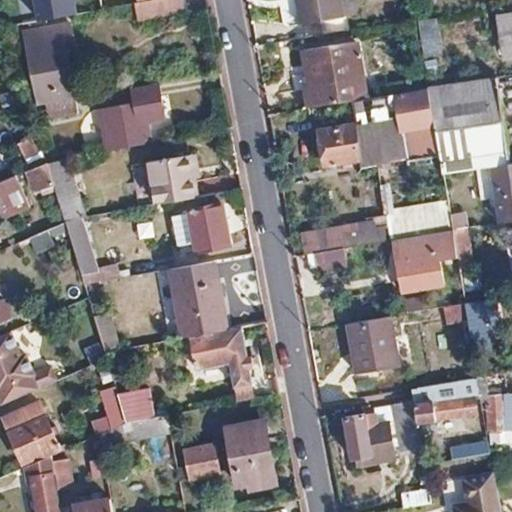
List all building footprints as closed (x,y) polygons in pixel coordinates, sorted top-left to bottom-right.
[(81,0),(34,0),(38,21),(84,13),(81,0)] [(151,0),(134,3),(137,21),(188,12),(186,0),(151,0)] [(344,17),(341,0),(296,0),(300,24),(344,17)] [(511,53),(511,18),(500,20),(505,55),(511,53)] [(438,19),(418,22),(424,57),(443,54),(438,19)] [(28,50),(75,41),(72,23),(25,32),(28,50)] [(75,41),(28,50),(38,105),(46,103),(76,98),(68,49),(76,47),(75,41)] [(357,41),(306,49),(312,86),(305,86),(309,108),(366,99),(357,41)] [(312,86),(306,49),(300,50),(305,86),(312,86)] [(436,60),(425,61),(426,69),(427,73),(438,71),(436,60)] [(441,160),(508,150),(496,78),(429,88),(435,126),(439,146),(440,154),(441,160)] [(133,102),(162,96),(160,83),(130,89),(133,102)] [(396,94),(397,95),(402,132),(435,126),(429,88),(396,94)] [(365,166),(440,154),(439,146),(435,126),(402,132),(397,95),(354,102),(365,166)] [(162,96),(133,102),(133,104),(100,110),(107,151),(133,147),(151,143),(148,123),(167,120),(162,96)] [(76,98),(46,103),(50,120),(79,115),(76,98)] [(355,126),(320,132),(325,165),(360,159),(355,126)] [(26,158),(40,152),(32,136),(19,143),(26,158)] [(151,143),(133,147),(140,189),(167,184),(159,142),(151,143)] [(441,160),(443,174),(491,167),(510,164),(508,150),(441,160)] [(26,158),(31,169),(45,163),(40,152),(26,158)] [(82,219),(88,218),(68,159),(47,162),(55,186),(65,222),(82,219)] [(0,182),(0,220),(30,207),(20,183),(32,178),(35,191),(55,186),(47,162),(45,163),(31,169),(0,182)] [(511,163),(510,164),(491,167),(498,215),(511,213),(511,163)] [(186,200),(209,196),(206,182),(183,186),(186,200)] [(188,209),(188,213),(195,242),(197,253),(233,246),(224,202),(188,209)] [(302,233),(305,254),(402,237),(453,229),(449,207),(302,233)] [(179,245),(195,242),(188,213),(173,216),(179,245)] [(466,213),(454,215),(456,229),(460,248),(472,246),(466,213)] [(511,213),(498,215),(500,223),(511,220),(511,213)] [(99,270),(82,219),(65,222),(74,251),(85,285),(108,280),(104,269),(99,270)] [(453,229),(402,237),(405,259),(398,260),(403,292),(443,286),(440,262),(457,259),(456,252),(453,229)] [(346,250),(316,254),(319,274),(349,269),(346,250)] [(471,250),(456,252),(457,259),(459,268),(473,266),(471,250)] [(181,337),(191,335),(228,329),(216,260),(169,269),(181,337)] [(419,311),(433,309),(431,294),(404,299),(407,314),(419,311)] [(0,301),(0,321),(12,316),(5,299),(0,301)] [(468,321),(465,304),(444,307),(447,324),(468,321)] [(442,317),(440,308),(433,309),(419,311),(421,321),(442,317)] [(94,315),(98,329),(104,350),(120,345),(111,311),(94,315)] [(401,366),(393,316),(349,324),(357,374),(401,366)] [(468,321),(471,341),(486,339),(484,321),(470,323),(469,321),(468,321)] [(228,329),(191,335),(198,368),(232,362),(238,384),(253,382),(251,369),(256,368),(254,354),(248,354),(243,326),(228,329)] [(0,371),(28,359),(26,354),(21,356),(11,332),(0,336),(0,371)] [(91,363),(106,358),(100,343),(85,348),(91,363)] [(0,399),(2,404),(39,388),(33,375),(35,374),(28,359),(0,371),(0,399)] [(487,404),(489,442),(490,451),(491,454),(511,450),(511,394),(488,396),(487,376),(477,377),(479,386),(479,391),(481,403),(487,404)] [(452,396),(479,391),(479,386),(477,377),(451,382),(452,396)] [(102,390),(112,428),(126,423),(118,398),(115,386),(102,390)] [(416,402),(418,423),(477,417),(475,397),(416,402)] [(3,417),(5,422),(40,406),(38,402),(3,417)] [(402,456),(423,452),(418,423),(414,402),(392,405),(402,456)] [(53,455),(61,452),(40,406),(5,422),(23,463),(43,454),(45,459),(53,455)] [(353,459),(355,458),(396,452),(391,421),(378,423),(376,414),(368,416),(368,414),(346,418),(353,459)] [(235,487),(248,485),(276,480),(264,418),(224,426),(235,487)] [(147,438),(142,419),(126,423),(112,428),(98,435),(101,449),(147,438)] [(478,432),(480,444),(489,442),(488,437),(487,430),(478,432)] [(452,448),(454,460),(482,455),(491,454),(490,451),(489,442),(480,444),(452,448)] [(178,467),(181,482),(221,474),(214,444),(185,450),(188,466),(178,467)] [(425,465),(441,462),(439,450),(423,452),(425,465)] [(396,452),(355,458),(356,468),(397,461),(396,452)] [(36,511),(62,511),(59,491),(54,461),(53,455),(45,459),(23,468),(24,477),(30,476),(32,485),(36,511)] [(484,469),(482,455),(454,460),(456,474),(484,469)] [(107,477),(103,458),(92,461),(95,480),(107,477)] [(70,459),(54,461),(59,491),(75,488),(70,459)] [(425,465),(428,480),(443,478),(441,462),(425,465)] [(276,480),(248,485),(249,493),(278,487),(276,480)] [(402,493),(404,508),(432,504),(429,489),(402,493)] [(113,511),(111,496),(73,502),(74,511),(113,511)]
